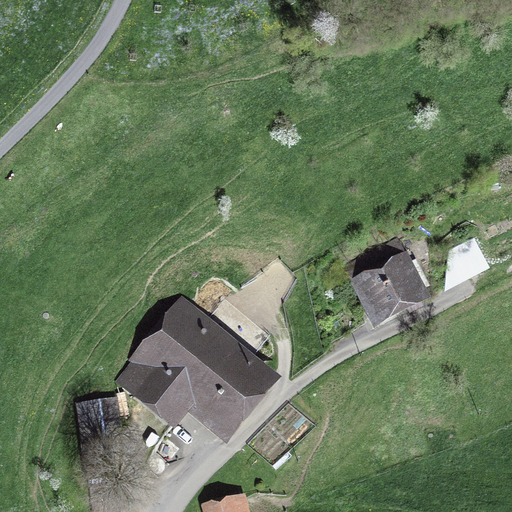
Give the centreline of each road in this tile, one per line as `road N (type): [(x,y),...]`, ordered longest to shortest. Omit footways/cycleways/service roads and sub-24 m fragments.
road 1 (unclassified): [(174,511),(281,394),(357,345),(511,268)]
road 2 (unclassified): [(0,149),(91,53),(123,0)]
